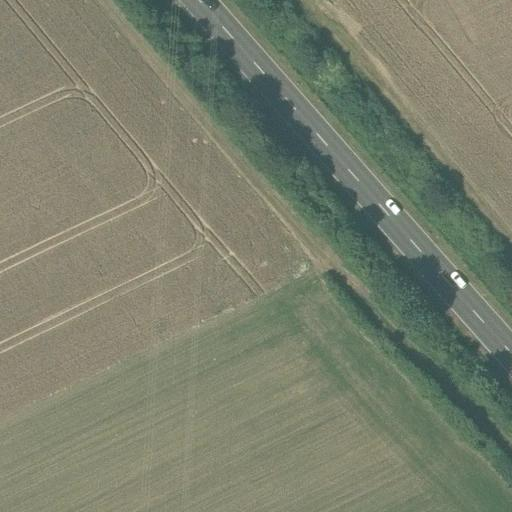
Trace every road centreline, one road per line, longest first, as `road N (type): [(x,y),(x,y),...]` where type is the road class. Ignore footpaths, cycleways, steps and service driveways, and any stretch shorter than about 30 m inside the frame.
road 1 (track): [(511,455),(298,242),(101,0)]
road 2 (primary): [(511,354),(195,0)]
road 3 (track): [(303,0),(511,246)]
